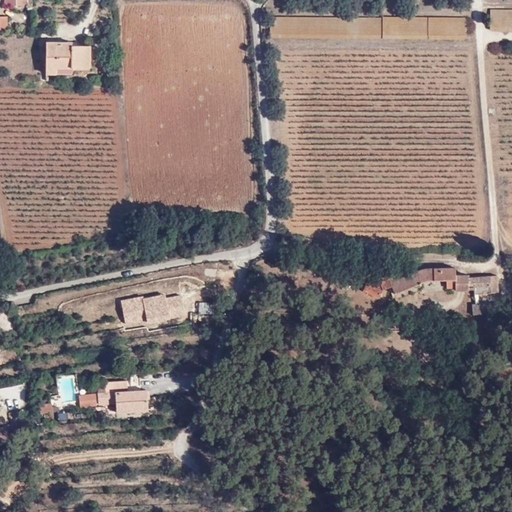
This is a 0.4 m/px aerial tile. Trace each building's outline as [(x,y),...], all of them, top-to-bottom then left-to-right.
[(511,11),(490,11),(490,28),(511,28),(511,11)] [(359,18),(271,17),(271,35),(466,35),(466,19),(359,18)] [(8,22),(0,22),(0,31),(8,32),(8,22)] [(55,52),(56,43),(47,42),(47,52),(55,52)] [(71,43),(56,43),(55,52),(47,52),(46,74),(57,74),(57,68),(89,69),(89,48),(71,47),(71,43)] [(465,287),(465,274),(454,274),(454,269),(418,270),(407,275),(407,276),(410,285),(416,282),(420,281),(453,279),(453,291),(469,291),(469,286),(465,287)] [(407,276),(407,275),(401,277),(397,270),(386,275),(393,291),(410,285),(407,276)] [(468,274),(465,274),(465,287),(469,286),(473,287),(489,286),(489,277),(469,278),(468,274)] [(393,291),(386,275),(382,275),(377,277),(379,301),(390,296),(388,293),(393,291)] [(379,301),(377,277),(368,281),(374,303),(379,301)] [(494,293),(493,277),(489,277),(489,286),(473,287),(474,294),(494,293)] [(121,302),(124,324),(185,315),(181,292),(121,302)] [(213,304),(199,304),(199,315),(213,315),(213,304)] [(76,402),(75,375),(56,376),(58,403),(76,402)] [(138,386),(138,377),(131,377),(131,384),(129,384),(129,388),(138,387),(138,386)] [(207,381),(197,382),(194,394),(203,394),(207,381)] [(114,406),(115,415),(115,416),(147,413),(145,390),(126,391),(125,382),(103,384),(103,389),(95,390),(96,407),(100,407),(114,406)] [(96,407),(95,393),(77,394),(78,408),(96,407)] [(0,426),(9,424),(3,406),(0,407),(0,426)] [(105,413),(94,415),(95,424),(107,422),(105,413)]
